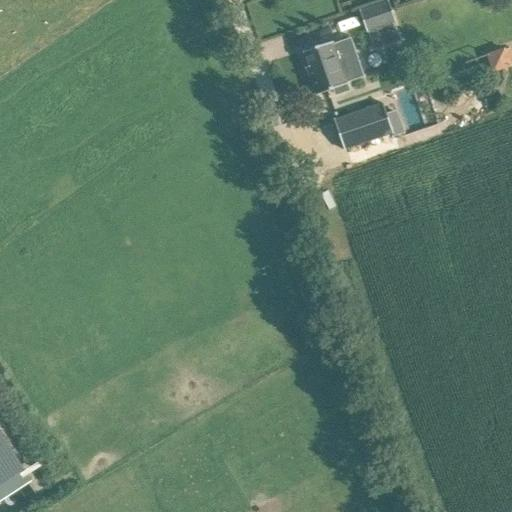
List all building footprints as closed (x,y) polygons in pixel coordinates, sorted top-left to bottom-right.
[(361,12),(360,12),(364,23),(367,32),(368,32),(370,31),(375,47),(398,40),(393,24),(395,23),(396,23),(389,2),(388,2),(361,12)] [(332,42),(304,52),(305,53),(310,66),(306,67),(307,68),(316,94),(316,95),(333,89),(336,96),(349,91),(347,83),(363,77),(350,39),(333,45),(333,43),(332,42)] [(504,49),(488,55),(494,71),(511,65),(511,52),(510,48),(505,50),(504,49)] [(383,103),(334,120),(344,150),(394,133),(383,103)] [(0,501),(18,490),(31,481),(0,433),(0,501)]
